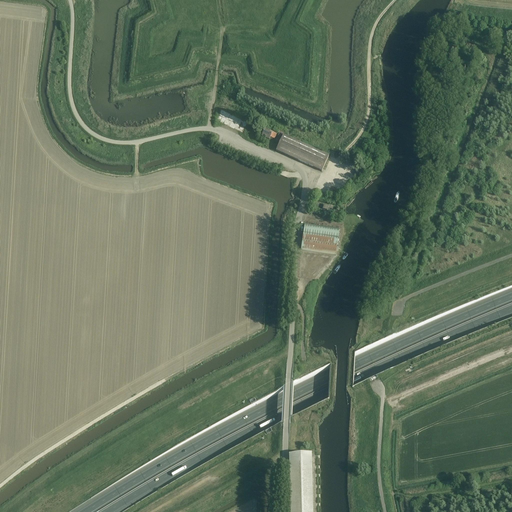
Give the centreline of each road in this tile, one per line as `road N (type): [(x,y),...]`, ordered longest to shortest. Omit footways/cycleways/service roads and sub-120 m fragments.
road 1 (unclassified): [(288,383),(301,171),(215,130),(124,143),(92,134),(70,95),(69,0)]
road 2 (motorway): [(511,294),(260,406),(84,511)]
road 3 (motorway): [(105,511),(265,416),(511,306)]
road 4 (track): [(397,0),(374,25),(366,122),(322,187),(305,186)]
road 5 (unclassified): [(288,383),(284,511)]
road 6 (unclassified): [(384,511),(379,388)]
